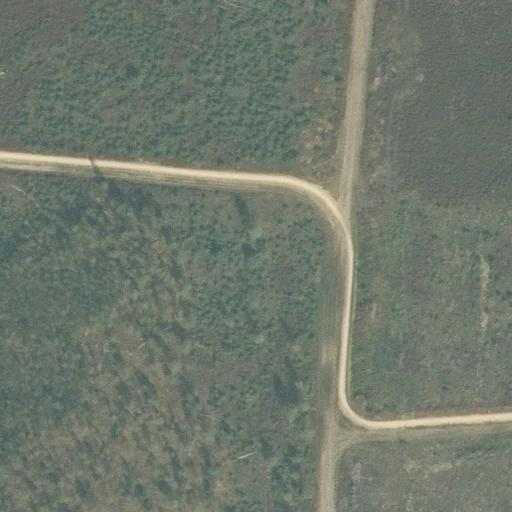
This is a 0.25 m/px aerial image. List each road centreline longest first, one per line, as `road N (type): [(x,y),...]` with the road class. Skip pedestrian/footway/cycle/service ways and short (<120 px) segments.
road 1 (track): [(0,162),(340,196)]
road 2 (track): [(340,196),(327,440)]
road 3 (track): [(355,0),(340,196)]
road 4 (track): [(511,428),(327,440)]
